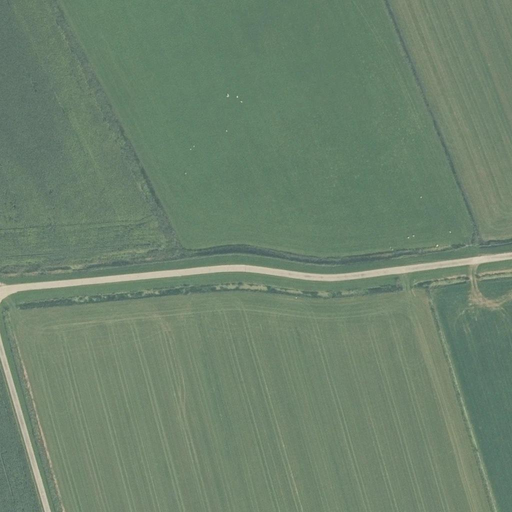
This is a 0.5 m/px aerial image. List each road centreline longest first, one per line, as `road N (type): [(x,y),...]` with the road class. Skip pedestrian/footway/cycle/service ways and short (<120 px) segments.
road 1 (unclassified): [(0,289),(239,269),(336,280),(511,253)]
road 2 (unclassified): [(48,511),(0,340)]
